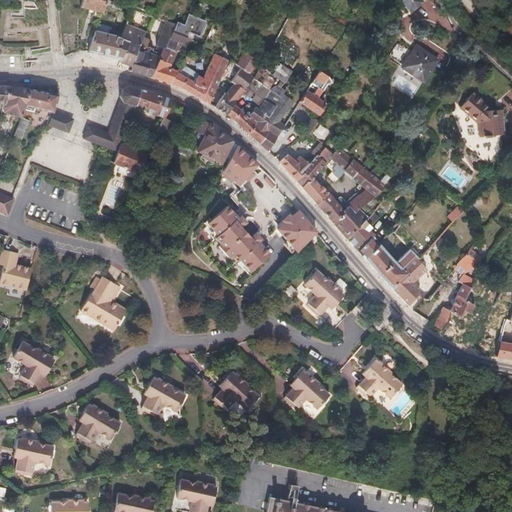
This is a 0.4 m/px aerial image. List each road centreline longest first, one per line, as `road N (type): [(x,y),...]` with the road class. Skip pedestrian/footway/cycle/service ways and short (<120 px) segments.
road 1 (tertiary): [(0,79),(148,82),(211,114),(329,226),(413,327),(511,367)]
road 2 (residential): [(350,318),(345,350),(330,354),(274,327),(209,342),(162,339)]
road 3 (residential): [(0,222),(119,256),(146,283),(162,339)]
road 4 (residential): [(162,339),(54,399),(0,412)]
